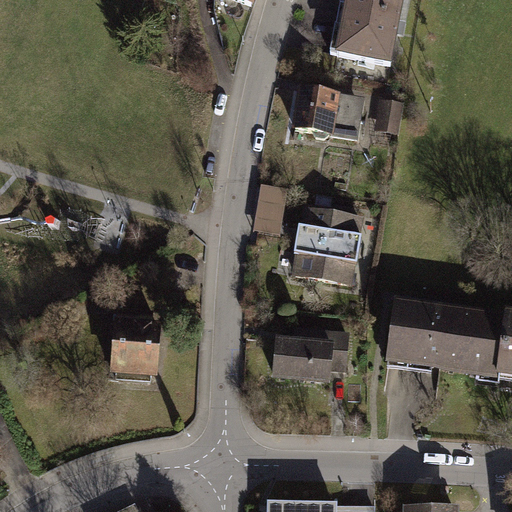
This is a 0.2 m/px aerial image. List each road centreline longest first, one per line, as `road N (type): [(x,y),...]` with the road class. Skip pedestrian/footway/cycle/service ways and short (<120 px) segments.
road 1 (residential): [(222,463),(235,231),(283,0)]
road 2 (residential): [(222,463),(511,476)]
road 3 (residential): [(46,511),(113,479),(222,463)]
